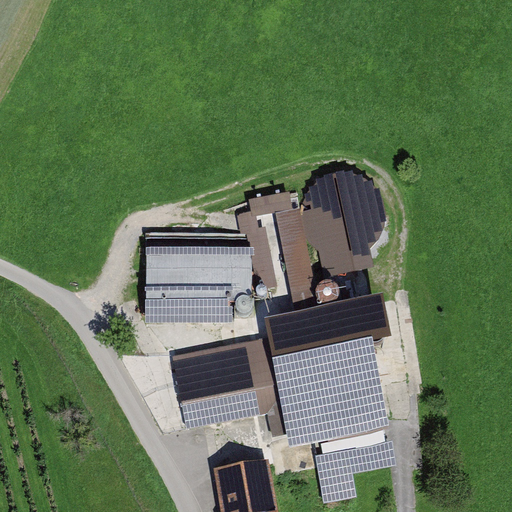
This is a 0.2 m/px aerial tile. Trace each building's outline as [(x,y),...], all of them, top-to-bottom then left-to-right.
[(325,184),(314,192),(306,205),(304,218),(306,231),(312,243),(322,252),(333,256),(346,257),(359,253),(370,245),(377,234),(381,221),(379,208),(373,196),(364,187),(351,181),(338,181),(325,184)] [(294,210),(250,217),(265,302),(309,294),(294,210)] [(255,255),(146,253),(145,338),(253,340),(255,255)] [(394,438),(370,310),(270,328),(294,457),(394,438)] [(272,342),(170,360),(183,434),(267,419),(270,437),(288,434),(272,342)] [(397,473),(395,451),(316,461),(322,508),(356,504),(353,478),(397,473)] [(278,511),(272,472),(212,480),(216,511),(278,511)]
